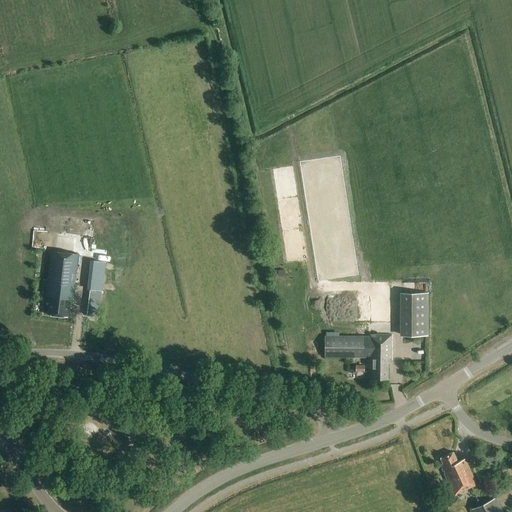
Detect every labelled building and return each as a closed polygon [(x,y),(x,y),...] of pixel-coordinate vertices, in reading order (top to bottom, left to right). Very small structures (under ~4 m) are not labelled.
[(46,287),(44,302),(45,302),(48,303),(47,314),(48,314),(68,317),(70,299),(73,299),(79,254),(79,253),(51,250),(46,287)] [(87,289),(90,289),(102,290),(105,262),(90,260),(87,289)] [(102,290),(90,289),(88,306),(100,307),(102,290)] [(403,293),(403,301),(428,301),(428,292),(403,292),(403,293)] [(403,327),(403,335),(428,335),(428,327),(403,327)] [(388,360),(391,361),(391,335),(368,334),(368,336),(325,336),(325,357),(368,358),(368,368),(371,368),(372,378),(388,378),(388,360)] [(441,464),(454,495),(477,485),(465,458),(458,462),(453,452),(440,458),(442,464),(441,464)] [(481,460),(494,464),(496,456),(483,452),(481,460)]
